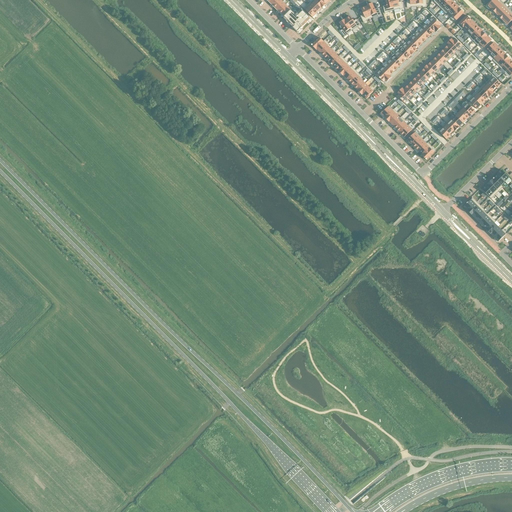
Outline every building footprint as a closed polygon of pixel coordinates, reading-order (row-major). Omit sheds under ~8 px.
[(280,0),(277,0),(272,6),(275,9),(282,2),(280,0)] [(311,3),(319,11),(322,8),(314,0),(311,3)] [(314,0),(322,8),(326,5),(325,5),(320,0),(314,0)] [(385,0),(386,5),(383,6),(385,13),(389,13),(388,12),(394,10),(391,0),(385,0)] [(391,0),(394,10),(395,13),(400,12),(400,10),(404,9),(402,2),(399,2),(397,0),(391,0)] [(410,0),(410,1),(407,1),(407,8),(411,8),(411,7),(417,7),(416,0),(410,0)] [(443,0),(438,6),(442,10),(451,1),(452,1),(450,0),(443,0)] [(500,0),(493,0),(488,6),(492,10),(501,1),(500,0)] [(451,1),(442,10),(447,14),(447,13),(455,5),(451,1)] [(501,1),(492,10),(496,14),(505,5),(501,1)] [(282,2),(275,9),(278,11),(285,5),(282,2)] [(310,2),(307,6),(316,14),(319,11),(311,3),(310,2)] [(372,3),(366,6),(367,6),(372,18),(377,16),(378,16),(381,15),(378,8),(375,9),(372,3)] [(285,5),(278,11),(281,14),(288,8),(285,5)] [(455,5),(447,13),(451,17),(459,9),(455,5)] [(505,5),(496,14),(499,17),(499,18),(509,8),(505,5)] [(307,6),(304,9),(312,18),(316,14),(307,6)] [(364,15),(360,16),(364,23),(367,21),(367,20),(372,18),(367,6),(366,6),(361,9),(364,15)] [(288,8),(281,14),(284,17),(291,11),(288,8)] [(511,11),(509,8),(499,18),(500,18),(501,19),(502,20),(503,21),(511,12),(511,11)] [(451,17),(450,18),(455,22),(464,13),(459,9),(451,17)] [(284,17),(283,18),(287,22),(290,25),(293,28),(295,30),(296,31),(298,33),(298,32),(301,29),(303,27),(307,23),(309,22),(311,19),(302,10),(298,13),(295,11),(293,12),(291,11),(284,17)] [(511,12),(503,21),(507,25),(511,20),(511,12)] [(345,20),(352,30),(357,27),(358,28),(361,25),(356,19),(353,21),(350,16),(345,20)] [(432,16),(428,20),(430,22),(430,21),(439,30),(441,28),(440,26),(441,25),(432,16)] [(467,16),(457,25),(462,30),(463,29),(471,20),(471,21),(471,20),(467,16)] [(428,19),(424,23),(426,25),(433,32),(435,31),(436,32),(439,30),(430,21),(430,22),(428,20),(428,19)] [(345,20),(340,24),(343,29),(340,31),(345,37),(348,35),(347,34),(352,30),(345,20)] [(471,20),(463,29),(467,33),(475,24),(471,21),(471,20)] [(475,24),(467,33),(471,37),(479,28),(475,24)] [(426,25),(422,29),(430,36),(433,32),(426,25)] [(471,37),(470,37),(474,41),(483,32),(479,28),(471,37)] [(419,33),(426,40),(430,36),(422,29),(419,33)] [(417,31),(413,35),(415,37),(422,44),(426,40),(419,33),(417,31)] [(483,32),(474,41),(478,46),(479,45),(487,37),(483,32)] [(415,37),(411,40),(418,48),(422,44),(415,37)] [(487,37),(479,45),(483,49),(491,41),(487,37)] [(320,38),(312,45),(316,50),(324,42),(323,41),(320,38)] [(452,39),(450,41),(458,50),(459,51),(463,46),(459,42),(458,42),(455,38),(453,40),(452,39)] [(324,42),(316,50),(318,51),(320,53),(327,46),(329,44),(325,40),(323,41),(324,42)] [(407,44),(415,52),(419,48),(418,48),(411,40),(407,44)] [(450,41),(447,43),(449,45),(447,46),(455,54),(455,53),(458,50),(450,41)] [(406,42),(402,46),(411,56),(415,52),(407,44),(406,42)] [(494,43),(486,51),(490,55),(498,48),(494,44),(494,43)] [(327,46),(320,53),(324,57),(331,49),(327,46)] [(402,46),(398,50),(407,59),(407,60),(411,56),(402,46)] [(447,46),(443,50),(452,58),(456,54),(455,53),(455,54),(447,46)] [(331,49),(324,57),(328,61),(335,53),(336,52),(332,48),(331,49)] [(490,55),(489,55),(493,60),(494,60),(502,52),(498,48),(490,55)] [(398,50),(394,54),(403,63),(407,59),(398,50)] [(443,50),(440,54),(447,61),(448,62),(452,58),(443,50)] [(493,60),(497,65),(506,56),(506,55),(502,52),(494,60),(493,60)] [(335,53),(328,61),(331,64),(332,64),(339,57),(335,53)] [(394,54),(390,58),(392,60),(399,67),(403,63),(394,54)] [(440,54),(436,58),(443,65),(447,61),(440,54)] [(331,64),(331,65),(335,68),(344,59),(340,55),(339,57),(332,64),(331,64)] [(506,56),(497,65),(501,69),(510,60),(506,55),(506,56)] [(432,61),(432,62),(439,69),(443,65),(436,58),(432,61)] [(344,59),(335,68),(339,72),(347,64),(348,63),(344,59)] [(392,60),(388,63),(395,71),(399,67),(392,60)] [(510,60),(501,69),(505,73),(511,65),(511,61),(510,60)] [(432,61),(428,65),(435,73),(436,74),(440,70),(439,69),(432,62),(432,61)] [(388,63),(384,67),(391,74),(395,71),(388,63)] [(347,64),(339,72),(343,76),(351,68),(351,67),(347,64)] [(428,65),(424,69),(432,76),(435,73),(428,65)] [(351,68),(343,76),(347,80),(356,71),(352,67),(351,67),(351,68)] [(384,67),(380,71),(389,80),(391,77),(390,76),(391,74),(384,67)] [(424,69),(420,73),(428,80),(432,76),(424,69)] [(356,71),(347,80),(351,84),(359,75),(360,75),(356,71)] [(380,71),(376,75),(380,78),(380,79),(384,82),(385,81),(387,82),(389,80),(380,71)] [(420,73),(417,77),(424,84),(428,80),(420,73)] [(359,75),(351,84),(354,87),(362,80),(363,79),(359,75)] [(493,76),(488,80),(490,82),(497,89),(502,85),(493,76)] [(417,77),(413,81),(420,88),(424,84),(417,77)] [(362,80),(354,87),(358,91),(366,84),(362,80)] [(413,81),(409,84),(417,93),(418,94),(422,89),(420,88),(413,81)] [(486,86),(493,93),(497,89),(490,82),(486,86)] [(358,91),(362,95),(369,88),(366,84),(358,91)] [(409,84),(405,88),(413,96),(414,96),(417,93),(409,84)] [(484,84),(480,88),(489,97),(494,93),(493,93),(486,86),(484,84)] [(369,88),(362,95),(366,99),(370,96),(369,96),(373,92),(369,88)] [(402,88),(400,91),(409,99),(409,100),(410,101),(414,97),(414,96),(413,96),(405,88),(404,90),(402,88)] [(480,88),(476,92),(485,101),(489,97),(480,88)] [(399,94),(397,96),(401,99),(401,100),(405,103),(409,100),(409,99),(400,91),(398,93),(399,94)] [(476,92),(472,96),(481,105),(485,101),(476,92)] [(472,96),(468,100),(477,109),(481,105),(472,96)] [(466,102),(462,107),(463,107),(471,115),(475,111),(466,102)] [(384,110),(381,114),(385,118),(394,110),(393,110),(390,106),(385,111),(384,110)] [(463,107),(459,111),(459,112),(460,112),(467,119),(471,115),(463,107)] [(385,118),(389,122),(396,115),(397,115),(398,113),(394,109),(393,110),(394,110),(385,118)] [(459,112),(456,116),(463,123),(467,119),(460,112),(459,112)] [(396,115),(389,122),(393,126),(400,118),(397,115),(396,115)] [(456,116),(452,120),(459,127),(463,123),(456,116)] [(400,118),(393,126),(397,130),(404,122),(406,121),(402,117),(400,118)] [(448,124),(455,132),(459,128),(459,127),(452,120),(448,124)] [(404,122),(397,130),(401,133),(408,126),(404,122)] [(447,123),(443,127),(451,136),(455,132),(448,124),(447,123)] [(408,126),(401,133),(405,137),(413,129),(409,125),(408,126)] [(443,127),(438,132),(447,140),(451,136),(443,127)] [(416,132),(408,140),(411,144),(420,136),(422,134),(417,129),(415,132),(416,132)] [(420,136),(411,144),(415,148),(423,140),(420,136)] [(423,140),(415,148),(419,152),(427,144),(423,140)] [(427,144),(419,152),(421,154),(422,156),(432,147),(428,143),(427,144)] [(432,147),(422,156),(426,160),(436,151),(432,147)] [(502,171),(498,175),(505,182),(509,178),(502,171)] [(494,178),(501,186),(505,182),(498,175),(494,178)] [(494,178),(490,182),(499,191),(503,187),(501,186),(494,178)] [(489,183),(486,186),(495,195),(499,191),(490,182),(489,183)] [(486,186),(482,190),(491,199),(495,195),(486,186)] [(467,204),(464,207),(468,211),(477,202),(473,198),(470,201),(468,203),(467,203),(467,204)] [(468,211),(470,213),(475,219),(472,215),(481,206),(477,202),(468,211)] [(481,206),(472,215),(475,219),(484,211),(485,210),(481,206)] [(484,211),(475,219),(479,223),(487,215),(487,214),(484,211)] [(487,215),(479,223),(483,227),(492,217),(488,213),(487,214),(487,215)] [(492,217),(483,227),(485,229),(487,231),(494,223),(496,222),(492,217)] [(494,223),(487,231),(488,232),(491,234),(498,227),(494,223)] [(498,227),(491,234),(494,238),(502,231),(498,227)] [(502,231),(494,238),(498,242),(507,234),(502,230),(502,231)]
